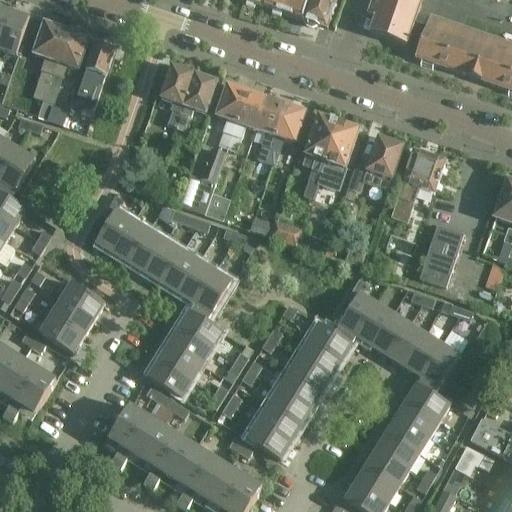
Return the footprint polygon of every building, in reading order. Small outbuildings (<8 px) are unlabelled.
[(262,10),(265,0),(245,0),(244,4),(262,10)] [(282,17),(287,0),(265,0),(262,10),(282,17)] [(302,23),(309,0),(287,0),(282,17),(302,23)] [(319,29),(326,31),(327,32),(337,0),(309,0),(302,23),(304,24),(307,28),(313,30),(318,29),(319,29)] [(467,80),(479,84),(482,85),(511,94),(511,45),(430,18),(429,22),(418,18),(423,0),(374,0),(367,20),(375,22),(370,37),(406,50),(414,27),(426,31),(421,44),(415,62),(418,63),(442,71),(465,79),(467,80)] [(0,11),(0,47),(11,15),(0,11)] [(11,15),(0,47),(0,54),(17,60),(30,22),(11,15)] [(43,105),(67,34),(45,27),(34,60),(45,64),(33,101),(43,105)] [(67,34),(43,105),(38,121),(49,124),(54,109),(67,71),(78,74),(89,41),(67,34)] [(86,74),(96,77),(93,88),(90,87),(85,104),(81,115),(93,119),(115,51),(96,44),(86,74)] [(195,78),(172,70),(161,102),(160,104),(173,108),(171,115),(172,115),(167,130),(176,133),(195,78)] [(192,122),(194,115),(206,120),(218,86),(195,78),(176,133),(185,136),(190,121),(192,122)] [(244,93),(239,92),(239,94),(227,90),(216,122),(227,125),(223,137),(219,150),(227,153),(246,101),(247,97),(243,96),(244,93)] [(256,100),(257,98),(252,96),(251,99),(247,97),(246,101),(227,153),(237,156),(241,143),(242,143),(246,132),(256,135),(267,104),(256,100)] [(278,105),(277,107),(267,104),(256,135),(265,139),(257,163),(267,167),(284,114),(286,110),(281,109),(282,107),(278,105)] [(0,120),(7,123),(10,113),(0,110),(0,120)] [(295,111),(290,110),(290,112),(286,110),(284,114),(267,167),(276,170),(284,145),(295,149),(306,117),(296,114),(294,113),(295,111)] [(305,161),(302,170),(312,174),(308,185),(309,186),(318,189),(318,188),(339,128),(333,126),(331,122),(325,120),(322,122),(319,121),(305,161)] [(30,136),(33,126),(22,123),(19,132),(30,136)] [(33,126),(30,136),(40,139),(44,130),(33,126)] [(357,134),(356,130),(349,128),(346,130),(339,128),(318,188),(338,195),(360,135),(357,134)] [(0,146),(0,183),(19,152),(3,142),(0,146)] [(388,195),(389,192),(403,150),(384,144),(384,143),(382,142),(379,142),(367,176),(368,176),(376,179),(372,190),(388,195)] [(0,196),(11,204),(15,198),(37,163),(19,152),(0,183),(0,196)] [(190,180),(179,211),(205,220),(216,189),(227,158),(211,153),(200,183),(190,180)] [(408,228),(420,194),(434,199),(445,166),(414,155),(391,222),(408,228)] [(347,194),(344,202),(354,205),(356,197),(361,182),(365,184),(368,176),(367,176),(355,172),(354,174),(347,194)] [(130,184),(127,192),(144,198),(147,189),(139,186),(138,187),(130,184)] [(511,230),(511,188),(509,187),(496,225),(511,230)] [(28,214),(11,204),(0,196),(0,221),(17,232),(28,214)] [(116,200),(104,219),(104,220),(110,224),(96,248),(113,258),(134,224),(119,214),(125,206),(116,200)] [(174,215),(171,225),(183,229),(186,219),(174,215)] [(186,219),(183,229),(195,233),(198,223),(186,219)] [(0,244),(7,248),(17,232),(0,221),(0,244)] [(274,228),(255,221),(250,234),(269,241),(274,228)] [(198,223),(195,233),(207,237),(211,228),(198,223)] [(134,224),(113,258),(129,268),(150,234),(134,224)] [(269,242),(297,251),(303,234),(275,224),(274,228),(269,241),(269,242)] [(419,284),(446,293),(464,239),(437,230),(419,284)] [(497,265),(506,268),(511,251),(511,233),(508,232),(503,246),(504,246),(497,265)] [(234,246),(237,237),(226,233),(223,243),(234,246)] [(150,234),(129,268),(145,279),(167,244),(150,234)] [(38,245),(46,250),(52,240),(44,235),(38,245)] [(251,259),(257,249),(253,243),(237,237),(234,246),(245,250),(243,255),(251,259)] [(314,241),(310,253),(322,257),(326,244),(314,241)] [(167,244),(145,279),(162,289),(183,254),(167,244)] [(46,250),(38,245),(31,255),(40,260),(46,250)] [(183,254),(162,289),(178,299),(200,265),(183,254)] [(200,265),(178,299),(195,309),(195,310),(216,275),(200,265)] [(24,267),(17,277),(26,283),(32,273),(24,267)] [(208,327),(212,320),(234,286),(216,275),(195,310),(195,309),(191,316),(208,327)] [(37,276),(31,286),(39,291),(46,281),(37,276)] [(339,331),(335,338),(353,349),(357,342),(356,342),(377,307),(362,298),(368,289),(359,283),(354,292),(361,297),(354,308),(342,327),(339,331)] [(7,294),(16,299),(22,289),(13,284),(7,294)] [(60,304),(94,325),(106,308),(71,286),(60,304)] [(21,302),(29,307),(35,297),(27,292),(21,302)] [(354,292),(347,303),(354,308),(361,297),(354,292)] [(1,303),(5,306),(1,313),(6,316),(10,309),(9,309),(16,299),(7,294),(1,303)] [(414,296),(411,306),(426,311),(429,302),(414,296)] [(15,312),(23,317),(29,307),(21,302),(15,312)] [(429,302),(426,311),(440,316),(443,306),(429,302)] [(50,320),(84,342),(94,325),(60,304),(50,320)] [(443,306),(440,316),(454,321),(458,311),(443,306)] [(377,307),(356,342),(357,342),(372,352),(393,317),(377,307)] [(288,310),(282,320),(291,325),(297,316),(288,310)] [(458,311),(454,321),(470,326),(473,317),(458,311)] [(225,337),(208,327),(191,316),(180,333),(214,354),(225,337)] [(393,317),(372,352),(388,362),(410,327),(393,317)] [(39,337),(73,359),(84,342),(50,320),(39,337)] [(353,349),(335,338),(318,327),(308,345),(342,366),(353,349)] [(410,327),(388,362),(405,372),(426,337),(410,327)] [(169,350),(203,371),(214,354),(180,333),(169,350)] [(268,343),(277,348),(283,339),(274,333),(268,343)] [(27,337),(22,345),(31,352),(37,343),(27,337)] [(426,337),(405,372),(421,382),(442,347),(426,337)] [(37,343),(31,352),(41,358),(47,349),(37,343)] [(277,348),(268,343),(262,353),(270,358),(277,348)] [(297,361),(332,383),(342,366),(308,345),(297,361)] [(434,399),(439,392),(461,359),(442,347),(421,382),(422,382),(417,388),(434,399)] [(0,349),(0,397),(3,399),(25,365),(0,349)] [(159,366),(193,387),(203,371),(169,350),(159,366)] [(234,367),(243,373),(249,363),(240,357),(234,367)] [(473,391),(481,396),(498,365),(489,360),(473,391)] [(287,378),(322,399),(332,383),(297,361),(287,378)] [(36,420),(58,385),(25,365),(3,399),(36,420)] [(148,383),(183,404),(193,387),(159,366),(148,383)] [(248,376),(256,381),(262,371),(254,366),(248,376)] [(228,377),(237,382),(243,373),(234,367),(228,377)] [(256,381),(248,376),(242,385),(250,391),(256,381)] [(277,394),(311,416),(322,399),(287,378),(277,394)] [(452,410),(434,399),(417,388),(406,406),(441,427),(452,410)] [(214,400),(222,405),(229,395),(220,390),(214,400)] [(151,391),(146,400),(185,424),(190,415),(151,391)] [(481,396),(473,391),(466,403),(475,407),(481,396)] [(267,411),(301,432),(311,416),(277,394),(267,411)] [(227,408),(236,414),(242,404),(233,398),(227,408)] [(208,409),(216,415),(222,405),(214,400),(208,409)] [(494,403),(486,418),(495,423),(503,408),(494,403)] [(396,422),(430,444),(441,427),(406,406),(396,422)] [(236,414),(227,408),(221,418),(230,423),(236,414)] [(131,410),(109,445),(142,466),(164,431),(131,410)] [(257,427),(291,448),(301,432),(267,411),(257,427)] [(386,439),(420,460),(430,444),(396,422),(386,439)] [(511,438),(482,423),(470,445),(511,466),(511,438)] [(246,443),(281,465),(291,448),(257,427),(246,443)] [(164,431),(142,466),(175,486),(197,452),(164,431)] [(375,455),(410,477),(420,460),(386,439),(375,455)] [(239,458),(244,449),(234,443),(229,452),(239,458)] [(244,449),(239,458),(248,464),(254,455),(244,449)] [(466,450),(455,472),(466,478),(470,480),(475,470),(488,477),(494,465),(466,450)] [(197,452),(175,486),(208,507),(230,472),(197,452)] [(365,472),(400,493),(410,477),(375,455),(365,472)] [(217,511),(251,511),(263,493),(230,472),(208,507),(217,511)] [(355,488),(390,509),(400,493),(365,472),(355,488)] [(456,499),(466,478),(455,472),(443,494),(455,500),(456,499)] [(422,484),(431,489),(436,478),(427,474),(422,484)] [(511,486),(509,485),(506,489),(496,483),(493,489),(491,492),(511,502),(511,486)] [(431,489),(422,484),(417,494),(425,499),(431,489)] [(344,505),(356,511),(387,511),(390,509),(355,488),(344,505)] [(511,511),(511,502),(491,492),(487,500),(498,506),(511,511)] [(451,511),(457,502),(455,500),(443,494),(438,504),(434,511),(451,511)]
